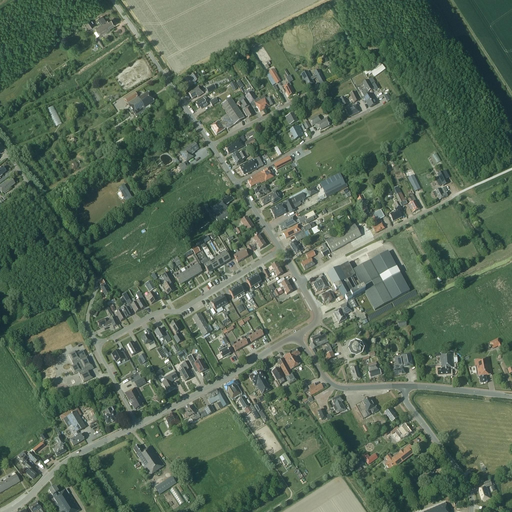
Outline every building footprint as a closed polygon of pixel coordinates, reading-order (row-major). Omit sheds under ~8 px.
[(98,20),(101,24),(106,21),(103,16),(98,20)] [(84,23),(88,30),(96,24),(92,18),(84,23)] [(114,25),(111,20),(108,22),(107,21),(95,29),(101,36),(107,32),(110,29),(110,28),(114,25)] [(324,44),(314,48),(319,57),(328,52),(324,44)] [(247,50),(243,53),(248,61),(252,58),(247,50)] [(366,71),(369,75),(372,74),(372,73),(382,66),(380,63),(370,70),(369,69),(366,71)] [(382,66),(372,73),(372,74),(374,77),(385,69),(382,65),(382,66)] [(281,82),(275,73),(273,69),(268,72),(269,73),(265,75),(272,86),(276,84),(276,85),(281,82)] [(315,76),(311,78),(308,71),(300,75),(304,82),(305,82),(308,87),(314,84),(313,81),(316,79),(320,86),(326,83),(319,70),(313,73),(315,76)] [(198,80),(196,76),(195,74),(189,78),(188,77),(180,82),(186,90),(194,85),(193,84),(198,80)] [(369,79),(362,83),(366,89),(361,92),(364,98),(362,98),(365,103),(366,102),(370,108),(375,105),(373,101),(374,101),(372,98),(371,98),(368,92),(374,89),(371,83),(374,81),(371,76),(368,78),(369,79)] [(260,82),(259,83),(256,79),(253,81),(256,87),(261,84),(260,82)] [(198,98),(203,94),(199,88),(203,85),(202,83),(198,86),(191,91),(192,92),(188,94),(192,100),(197,97),(198,98)] [(286,92),(289,97),(294,94),(292,91),(293,91),(289,83),(282,88),(284,92),(286,92)] [(214,85),(206,89),(208,94),(216,89),(214,85)] [(265,110),(260,101),(259,99),(259,98),(257,99),(252,92),(245,97),(250,104),(253,102),(256,107),(257,107),(260,112),(265,110)] [(359,101),(354,92),(350,94),(354,103),(359,101)] [(148,93),(139,99),(135,93),(125,99),(136,117),(146,110),(145,108),(154,103),(148,93)] [(266,99),(265,99),(269,107),(273,105),(269,97),(266,99)] [(197,104),(196,105),(198,109),(200,108),(201,109),(204,107),(204,108),(208,106),(206,103),(203,98),(196,103),(197,104)] [(209,102),(212,106),(218,102),(215,98),(209,102)] [(344,98),(339,100),(343,107),(348,105),(344,98)] [(244,118),(231,99),(221,105),(227,115),(221,119),(222,122),(220,124),(219,122),(210,127),(216,136),(225,130),(224,130),(227,128),(228,130),(244,118)] [(265,99),(260,101),(265,110),(269,107),(265,99)] [(245,100),(242,102),(246,109),(243,111),(245,115),(246,117),(248,116),(249,118),(253,116),(252,114),(253,114),(250,107),(245,100)] [(345,109),(349,117),(359,113),(356,107),(355,105),(349,108),(349,107),(345,109)] [(56,127),(62,124),(55,106),(49,108),(56,127)] [(292,124),(297,121),(293,113),(288,116),(292,124)] [(309,121),(312,127),(315,125),(318,130),(320,129),(320,131),(329,126),(328,125),(330,124),(327,118),(324,119),(324,120),(321,121),(318,116),(309,121)] [(304,136),(299,126),(290,131),(295,141),(304,136)] [(135,137),(142,133),(139,128),(132,132),(135,137)] [(235,152),(243,147),(241,143),(245,141),(243,138),(245,137),(244,135),(238,138),(239,140),(231,145),(226,148),(229,154),(234,151),(235,152)] [(256,144),(253,139),(244,143),(247,148),(256,144)] [(197,147),(194,144),(187,149),(187,148),(180,153),(186,162),(193,158),(191,155),(194,153),(196,151),(196,152),(199,150),(197,147)] [(234,156),(232,157),(236,166),(238,165),(243,162),(242,160),(249,157),(246,151),(239,155),(239,153),(233,156),(234,156)] [(263,166),(258,157),(239,168),(243,176),(248,173),(249,174),(263,166)] [(289,157),(282,161),(285,166),(292,162),(289,157)] [(189,167),(186,162),(178,167),(182,173),(188,169),(187,169),(189,167)] [(274,178),(272,174),(270,171),(269,168),(260,173),(261,173),(265,181),(265,182),(266,182),(274,178)] [(437,175),(443,186),(449,184),(443,172),(441,173),(438,174),(437,175)] [(265,181),(261,173),(255,176),(255,177),(253,178),(253,179),(248,182),(251,187),(256,184),(257,186),(265,181)] [(340,174),(320,184),(326,195),(346,185),(340,174)] [(408,178),(416,193),(420,191),(414,180),(416,179),(414,175),(411,177),(408,178)] [(15,184),(12,180),(10,181),(9,180),(0,185),(0,191),(0,192),(3,195),(8,191),(8,190),(11,188),(11,187),(15,184)] [(123,190),(120,191),(126,202),(132,199),(124,185),(121,187),(123,190)] [(255,190),(254,190),(258,199),(260,198),(264,196),(263,195),(265,194),(266,195),(269,192),(265,185),(261,187),(262,188),(259,189),(258,187),(255,189),(255,190)] [(396,195),(396,196),(400,204),(404,202),(397,188),(393,190),(396,195)] [(446,193),(444,188),(441,189),(432,193),(435,197),(437,196),(439,200),(447,196),(446,194),(446,193)] [(293,206),(305,199),(310,196),(306,190),(289,198),(290,200),(285,203),(282,205),(281,205),(270,210),(275,219),(280,216),(279,215),(285,212),(283,208),(286,207),(290,214),(295,211),(293,206)] [(260,201),(263,206),(271,201),(273,205),(281,200),(276,192),(260,201)] [(228,209),(226,206),(229,204),(233,200),(230,195),(226,198),(226,197),(221,200),(220,200),(210,206),(217,216),(228,209)] [(408,205),(409,209),(410,208),(413,213),(417,211),(420,209),(413,195),(409,197),(412,203),(408,205)] [(393,222),(402,217),(400,213),(402,212),(397,202),(394,204),(397,208),(395,209),(396,212),(389,215),(393,222)] [(381,210),(373,214),(378,225),(372,228),(375,234),(385,229),(380,220),(384,217),(381,210)] [(226,211),(215,218),(220,226),(231,219),(226,211)] [(302,223),(311,218),(309,216),(305,218),(304,216),(298,220),(300,224),(302,223)] [(311,218),(302,223),(303,225),(306,224),(317,219),(315,216),(311,218)] [(297,224),(293,217),(283,223),(284,223),(279,226),(281,231),(287,228),(287,229),(297,224)] [(244,227),(250,223),(247,218),(241,222),(244,227)] [(250,223),(244,227),(248,232),(254,228),(250,223)] [(298,225),(288,231),(283,234),(286,239),(294,235),(296,237),(305,232),(315,227),(313,223),(303,228),(302,229),(300,229),(298,225)] [(332,253),(361,237),(355,226),(326,242),(332,253)] [(300,253),(303,251),(298,242),(307,237),(304,233),(295,238),(297,241),(290,245),(295,254),(299,252),(300,253)] [(257,244),(262,241),(259,235),(253,239),(257,244)] [(262,241),(257,244),(260,250),(266,246),(262,241)] [(200,252),(197,246),(192,250),(195,255),(200,252)] [(320,251),(324,257),(330,254),(327,248),(320,251)] [(239,254),(243,260),(248,257),(244,250),(239,254)] [(308,260),(301,264),(305,271),(315,265),(311,259),(315,256),(313,251),(306,255),(305,255),(308,260)] [(220,257),(225,264),(230,261),(226,253),(222,255),(220,252),(218,253),(220,257)] [(370,261),(352,271),(348,263),(339,268),(326,275),(333,287),(331,287),(332,289),(331,289),(332,291),(334,295),(333,295),(333,294),(332,295),(335,300),(342,296),(344,300),(345,299),(347,303),(354,299),(365,293),(375,311),(392,301),(409,292),(388,252),(370,261)] [(238,263),(243,260),(239,254),(234,257),(238,263)] [(220,257),(217,259),(214,255),(212,257),(214,260),(215,260),(219,267),(225,264),(220,257)] [(215,260),(214,260),(211,262),(209,258),(207,260),(209,263),(214,271),(219,267),(215,260)] [(207,260),(201,263),(203,267),(204,266),(208,274),(214,271),(209,263),(207,260)] [(274,272),(280,269),(277,263),(271,266),(274,272)] [(192,269),(196,276),(202,273),(198,265),(194,268),(192,264),(191,264),(190,265),(189,266),(191,269),(192,269)] [(187,272),(191,280),(196,276),(192,269),(191,269),(188,271),(186,267),(184,269),(186,272),(187,272)] [(280,269),(274,272),(277,278),(283,274),(280,269)] [(409,270),(401,274),(407,285),(410,284),(412,289),(417,286),(409,270)] [(187,272),(186,272),(183,274),(181,271),(179,272),(181,276),(181,275),(186,283),(191,280),(187,272)] [(165,291),(167,295),(174,291),(171,285),(174,283),(168,273),(162,276),(167,284),(163,287),(166,291),(165,291)] [(181,275),(181,276),(177,277),(175,274),(173,275),(175,279),(176,279),(180,286),(186,283),(181,275)] [(256,275),(251,278),(258,289),(259,287),(258,285),(261,283),(256,275)] [(324,276),(316,281),(316,282),(312,284),(317,292),(322,290),(323,291),(330,287),(324,276)] [(251,278),(246,281),(251,289),(254,287),(256,290),(258,289),(251,278)] [(106,285),(103,281),(99,283),(101,287),(101,288),(106,297),(111,294),(106,285)] [(287,281),(281,284),(283,288),(277,291),(277,290),(271,293),(273,296),(278,293),(284,290),(290,286),(287,281)] [(147,286),(150,292),(156,289),(153,283),(147,286)] [(239,286),(234,289),(240,299),(242,298),(241,295),(244,293),(239,286)] [(290,286),(284,290),(287,295),(293,292),(290,286)] [(234,289),(229,292),(233,300),(237,298),(238,300),(240,299),(234,289)] [(329,304),(335,300),(332,295),(330,292),(325,295),(325,294),(322,296),(325,301),(327,300),(329,304)] [(157,301),(153,293),(147,297),(149,300),(149,301),(151,304),(157,301)] [(222,296),(217,299),(222,308),(228,304),(222,296)] [(136,302),(141,310),(146,308),(142,302),(141,299),(140,299),(136,302)] [(217,299),(211,303),(216,311),(222,308),(217,299)] [(354,299),(347,303),(350,309),(353,308),(357,306),(354,299)] [(135,313),(141,310),(136,302),(131,305),(135,313)] [(341,309),(333,313),(339,324),(346,320),(344,316),(351,312),(350,309),(347,303),(339,307),(341,309)] [(121,311),(126,319),(131,316),(126,308),(121,311)] [(121,322),(126,319),(121,311),(118,313),(116,314),(121,322)] [(196,325),(204,320),(200,314),(192,318),(196,325)] [(110,320),(106,322),(104,319),(97,323),(100,329),(103,327),(104,328),(112,324),(113,328),(118,326),(114,318),(110,320)] [(200,331),(207,326),(204,320),(196,325),(200,331)] [(170,325),(175,334),(181,331),(175,322),(170,325)] [(207,326),(200,331),(203,337),(211,332),(207,326)] [(254,335),(257,340),(264,336),(259,328),(257,329),(259,332),(254,335)] [(162,338),(164,341),(165,340),(167,343),(171,341),(167,334),(165,336),(160,329),(155,332),(159,340),(162,338)] [(181,334),(175,338),(179,344),(185,341),(181,334)] [(257,340),(254,335),(250,337),(248,334),(246,335),(251,343),(257,340)] [(312,344),(309,346),(312,350),(317,348),(325,344),(328,343),(326,339),(328,339),(326,334),(322,335),(322,334),(310,339),(312,344)] [(148,344),(150,347),(155,344),(151,337),(148,338),(147,336),(142,339),(145,346),(148,344)] [(243,337),(241,338),(241,339),(240,340),(241,342),(239,344),(242,349),(248,345),(243,337)] [(498,339),(490,344),(493,349),(501,345),(498,339)] [(137,349),(133,343),(127,347),(132,356),(140,352),(138,348),(137,349)] [(242,349),(239,344),(235,346),(233,343),(231,344),(235,352),(242,349)] [(176,347),(175,345),(172,348),(175,354),(180,351),(177,346),(176,347)] [(353,346),(352,346),(352,347),(351,349),(351,350),(352,353),(353,354),(353,353),(356,354),(356,355),(356,354),(359,353),(359,354),(360,353),(361,350),(361,349),(360,347),(360,346),(359,346),(356,345),(355,345),(353,346)] [(230,354),(228,351),(227,349),(224,350),(222,347),(218,349),(220,353),(219,353),(222,359),(227,356),(227,357),(229,356),(229,355),(230,354)] [(327,361),(334,358),(330,347),(325,348),(328,354),(325,355),(327,361)] [(292,352),(283,357),(291,370),(301,364),(296,357),(300,355),(297,349),(292,352)] [(122,356),(119,351),(112,355),(116,364),(124,360),(125,362),(128,360),(125,354),(122,356)] [(85,358),(82,352),(77,354),(76,352),(75,352),(68,356),(69,356),(74,366),(70,368),(74,375),(75,374),(78,379),(81,378),(83,383),(92,379),(93,379),(89,371),(93,369),(87,358),(88,358),(87,357),(85,358)] [(442,369),(437,369),(438,376),(450,375),(450,368),(454,368),(453,353),(440,354),(440,364),(441,364),(442,369)] [(144,354),(139,357),(140,359),(143,364),(148,361),(144,354)] [(202,360),(196,364),(191,355),(187,358),(193,369),(196,367),(199,373),(207,369),(202,360)] [(393,371),(395,376),(405,374),(404,369),(412,367),(410,355),(394,357),(396,366),(394,367),(394,370),(393,371)] [(475,367),(476,372),(477,375),(478,378),(479,378),(480,385),(487,384),(485,377),(492,375),(489,358),(474,361),(475,367)] [(285,365),(282,359),(277,362),(280,367),(280,368),(289,385),(297,381),(293,374),(292,374),(286,364),(285,365)] [(187,362),(183,365),(185,369),(179,373),(181,376),(182,376),(185,382),(192,378),(188,370),(191,369),(187,362)] [(377,365),(368,368),(369,373),(370,379),(381,376),(379,370),(378,370),(377,365)] [(357,367),(350,369),(354,381),(360,379),(357,367)] [(277,382),(277,383),(279,382),(281,384),(284,382),(283,380),(284,379),(278,369),(271,373),(277,382)] [(265,381),(260,372),(249,378),(254,387),(256,386),(262,395),(271,391),(265,381)] [(162,383),(167,392),(174,388),(171,383),(178,379),(174,373),(163,379),(165,381),(162,383)] [(148,378),(144,380),(143,378),(134,383),(138,389),(146,384),(145,382),(149,380),(148,378)] [(234,381),(228,385),(224,388),(227,393),(228,393),(232,400),(241,395),(236,388),(237,387),(234,381)] [(311,396),(318,392),(315,387),(310,390),(308,391),(311,396)] [(140,397),(136,388),(125,394),(131,406),(132,405),(135,411),(143,407),(138,398),(140,397)] [(208,400),(210,405),(219,400),(223,407),(228,404),(220,390),(218,391),(217,390),(207,395),(210,399),(208,400)] [(343,402),(340,396),(332,400),(334,405),(334,406),(333,407),(335,412),(336,411),(338,414),(345,410),(343,405),(342,406),(341,403),(343,402)] [(239,402),(248,416),(252,413),(248,406),(250,404),(245,397),(239,402)] [(375,407),(370,399),(367,401),(366,400),(355,406),(363,420),(370,416),(368,412),(370,410),(373,414),(378,411),(376,407),(375,407)] [(263,411),(258,403),(254,406),(258,414),(265,423),(268,420),(261,412),(263,411)] [(191,409),(190,406),(182,410),(184,414),(186,418),(194,414),(192,408),(191,409)] [(215,412),(211,406),(204,410),(208,416),(215,412)] [(107,425),(116,420),(113,413),(117,411),(114,407),(105,411),(107,415),(103,417),(107,425)] [(86,428),(76,412),(74,408),(67,412),(68,412),(66,413),(60,416),(65,425),(66,424),(73,435),(75,438),(70,441),(73,447),(84,440),(81,434),(79,435),(78,432),(86,428)] [(317,411),(322,421),(327,419),(322,409),(317,411)] [(385,413),(392,422),(397,418),(390,409),(385,413)] [(176,418),(174,414),(169,417),(165,419),(168,424),(169,428),(174,426),(175,427),(181,424),(177,417),(176,418)] [(409,433),(404,427),(399,431),(396,427),(390,432),(392,435),(391,435),(397,443),(404,437),(409,433)] [(58,447),(53,450),(57,457),(66,452),(62,446),(65,445),(61,437),(55,440),(58,447)] [(394,469),(413,455),(410,452),(413,450),(410,445),(392,458),(389,455),(385,458),(388,462),(385,464),(389,470),(392,467),(394,469)] [(164,466),(160,460),(151,446),(146,450),(146,449),(143,452),(139,446),(133,450),(140,459),(139,460),(142,464),(141,464),(150,476),(164,466)] [(31,453),(28,456),(29,458),(35,464),(39,460),(31,453)] [(20,460),(19,460),(23,463),(22,464),(29,471),(28,472),(27,474),(33,479),(37,475),(31,470),(32,469),(33,468),(26,462),(29,458),(28,456),(25,454),(20,460)] [(285,454),(282,456),(285,461),(282,462),(285,466),(287,465),(288,466),(291,464),(285,454)] [(369,458),(365,461),(368,466),(378,459),(375,454),(369,458)] [(124,465),(121,461),(116,464),(130,483),(135,480),(132,475),(134,473),(127,464),(124,465)] [(355,465),(358,469),(364,465),(361,461),(355,465)] [(13,486),(20,482),(16,475),(14,473),(12,474),(13,477),(9,479),(13,486)] [(13,486),(9,479),(8,477),(5,478),(6,481),(2,483),(6,490),(13,486)] [(486,487),(492,485),(490,481),(484,483),(485,486),(480,488),(480,490),(479,490),(482,500),(483,499),(484,501),(490,499),(486,487)] [(66,489),(59,494),(55,487),(49,491),(58,504),(56,505),(60,511),(77,511),(80,510),(69,494),(66,489)] [(181,505),(186,502),(177,487),(171,490),(181,505)] [(37,502),(36,503),(36,502),(34,504),(29,507),(31,511),(45,511),(44,509),(42,510),(37,502)] [(448,511),(445,503),(424,511),(448,511)]
